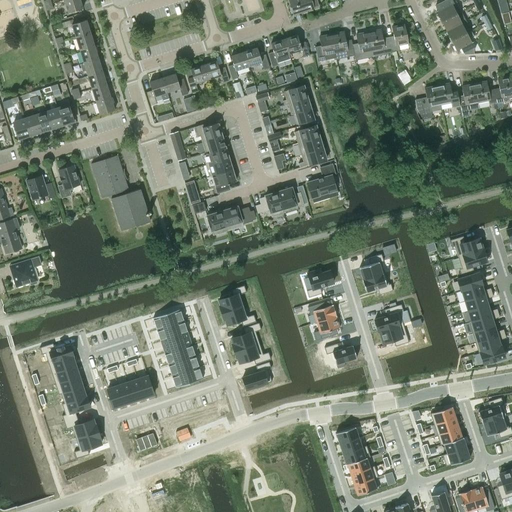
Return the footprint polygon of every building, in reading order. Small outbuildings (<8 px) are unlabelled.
[(83,9),(79,0),(64,0),(68,13),(83,9)] [(288,0),(293,15),(314,9),(313,7),(318,5),(316,0),(288,0)] [(436,12),(441,21),(457,13),(461,11),(455,0),(445,0),(438,4),(441,9),(436,12)] [(461,11),(457,13),(441,21),(446,31),(461,23),(466,21),(461,11)] [(71,25),(75,38),(90,33),(86,20),(71,25)] [(461,23),(446,31),(451,41),(466,32),(471,30),(466,21),(461,23)] [(393,37),(388,38),(391,52),(399,50),(398,45),(408,43),(404,24),(394,26),(394,27),(391,28),(393,37)] [(378,29),(368,31),(373,56),(383,54),(391,52),(388,38),(383,39),(381,30),(378,31),(378,29)] [(473,35),(471,30),(466,32),(451,41),(456,50),(460,48),(464,53),(476,47),(473,41),(471,42),(469,38),(473,35)] [(352,45),(354,54),(353,54),(355,59),(363,58),(373,56),(368,31),(358,34),(358,35),(355,35),(357,44),(352,45)] [(341,32),(331,34),(334,52),(335,57),(346,55),(346,56),(346,57),(349,57),(348,55),(353,54),(354,54),(352,45),(351,40),(345,41),(344,32),(341,33),(341,32)] [(75,38),(79,51),(94,46),(90,33),(75,38)] [(320,46),(315,48),(317,61),(326,59),(335,57),(334,52),(331,34),(321,36),(321,37),(319,37),(320,46)] [(297,35),(284,39),(289,54),(301,50),(303,57),(309,55),(305,42),(300,43),(297,35)] [(273,52),(268,54),(272,67),(278,65),(277,63),(284,61),(290,59),(289,54),(284,39),(271,43),(273,52)] [(79,51),(83,63),(98,59),(94,46),(79,51)] [(257,48),(244,52),(248,67),(261,63),(263,70),(269,68),(265,55),(259,56),(257,48)] [(248,67),(244,52),(231,56),(233,65),(228,66),(232,80),(238,78),(236,71),(248,67)] [(83,63),(87,76),(102,72),(98,59),(83,63)] [(216,61),(203,65),(208,80),(220,76),(223,83),(229,81),(225,68),(219,69),(216,61)] [(208,80),(203,65),(184,71),(191,93),(198,91),(195,84),(208,80)] [(87,76),(91,89),(106,84),(102,72),(87,76)] [(294,72),(285,75),(287,82),(296,79),(294,72)] [(162,78),(167,93),(180,89),(182,96),(187,94),(183,81),(178,82),(176,74),(162,78)] [(282,76),(275,78),(277,84),(284,82),(282,76)] [(499,88),(494,89),(496,103),(507,101),(507,99),(511,97),(511,85),(510,76),(499,78),(500,80),(497,80),(499,88)] [(154,97),(167,93),(162,78),(149,82),(152,90),(147,92),(151,106),(156,104),(154,97)] [(483,81),(474,83),(478,102),(478,106),(496,103),(494,89),(488,90),(486,82),(484,82),(483,81)] [(244,96),(242,89),(239,82),(232,84),(235,92),(234,93),(236,99),(237,98),(244,96)] [(265,83),(257,86),(258,92),(267,89),(265,83)] [(441,109),(459,106),(457,96),(456,91),(451,92),(449,84),(446,84),(446,83),(436,85),(441,109)] [(463,95),(457,96),(459,106),(461,116),(470,115),(469,111),(468,108),(478,106),(478,102),(474,83),(463,85),(464,87),(461,87),(463,95)] [(91,89),(95,102),(110,97),(106,84),(91,89)] [(286,100),(283,101),(283,104),(307,97),(303,85),(284,91),(286,100)] [(441,109),(436,85),(426,87),(427,89),(424,89),(426,97),(420,98),(415,99),(416,108),(419,114),(441,109)] [(254,86),(245,89),(247,96),(255,93),(257,92),(254,86)] [(263,101),(269,99),(267,93),(256,96),(257,102),(263,101)] [(39,103),(37,96),(30,98),(32,106),(39,103)] [(188,97),(183,99),(187,111),(195,109),(191,96),(188,97)] [(110,97),(95,102),(100,115),(114,110),(110,97)] [(288,105),(290,114),(310,108),(307,97),(283,104),(284,106),(288,105)] [(12,104),(11,99),(2,102),(4,109),(14,106),(13,104),(12,104)] [(57,109),(62,125),(66,124),(67,125),(76,123),(74,117),(72,118),(68,105),(57,109)] [(314,119),(310,108),(290,114),(291,115),(293,114),(296,124),(314,119)] [(58,126),(62,125),(57,109),(46,112),(52,130),(59,128),(58,126)] [(45,132),(52,130),(46,112),(35,116),(41,132),(45,131),(45,132)] [(36,133),(41,132),(35,116),(24,119),(30,137),(37,135),(36,133)] [(23,139),(30,137),(24,119),(13,123),(18,139),(23,138),(23,139)] [(200,136),(201,140),(221,134),(218,123),(218,122),(203,127),(203,124),(194,127),(197,137),(200,136)] [(294,132),(297,143),(319,137),(316,125),(294,132)] [(183,148),(177,132),(170,134),(175,151),(183,148)] [(267,136),(269,141),(281,138),(279,132),(267,136)] [(201,140),(205,152),(225,146),(221,134),(201,140)] [(319,137),(297,143),(301,155),(323,148),(319,137)] [(205,152),(202,153),(205,165),(228,158),(225,146),(205,152)] [(298,163),(299,167),(326,159),(323,148),(301,155),(303,162),(298,163)] [(121,230),(150,221),(140,189),(125,193),(124,191),(128,190),(117,155),(91,163),(102,198),(115,193),(116,196),(111,198),(121,230)] [(228,158),(205,165),(209,177),(232,169),(228,158)] [(307,183),(311,198),(327,193),(329,197),(338,195),(332,175),(335,174),(332,164),(320,168),(323,177),(307,183)] [(72,187),(80,184),(74,165),(73,166),(71,165),(67,166),(67,168),(58,170),(63,185),(58,186),(62,198),(70,195),(69,190),(72,189),(72,187)] [(234,175),(232,169),(209,177),(212,176),(215,187),(216,187),(217,193),(229,189),(228,184),(236,181),(236,180),(235,181),(235,180),(236,180),(235,175),(234,175)] [(48,199),(55,196),(51,183),(44,185),(41,176),(26,181),(32,200),(47,195),(48,199)] [(291,187),(278,191),(285,213),(298,209),(297,207),(303,205),(300,193),(294,195),(291,187)] [(0,219),(13,215),(11,208),(7,209),(1,189),(0,188),(0,219)] [(269,209),(271,217),(285,213),(278,191),(265,195),(265,197),(259,199),(263,211),(269,209)] [(203,202),(192,205),(194,214),(206,210),(203,202)] [(237,206),(222,211),(228,231),(243,226),(242,224),(252,221),(251,220),(255,218),(253,211),(249,212),(248,208),(238,211),(237,206)] [(222,211),(206,215),(212,235),(228,231),(222,211)] [(21,249),(21,248),(16,230),(20,229),(16,218),(0,223),(0,236),(1,240),(3,245),(2,245),(3,246),(5,254),(12,251),(14,252),(16,252),(17,252),(20,250),(21,249)] [(463,236),(449,240),(452,247),(454,246),(458,257),(483,249),(482,249),(479,238),(464,242),(463,236)] [(483,249),(458,257),(461,268),(459,269),(461,276),(474,272),(472,266),(487,261),(483,249)] [(370,264),(359,268),(363,279),(362,279),(362,280),(385,273),(385,272),(384,272),(381,262),(383,261),(381,254),(368,258),(370,264)] [(9,266),(16,287),(30,283),(30,285),(37,283),(36,281),(37,280),(33,268),(41,265),(38,257),(9,266)] [(313,289),(307,291),(309,297),(321,293),(319,287),(333,283),(329,271),(316,275),(315,271),(308,273),(313,289)] [(478,272),(457,279),(460,291),(482,284),(478,272)] [(385,273),(362,280),(366,292),(377,288),(379,294),(392,290),(390,283),(389,284),(385,273)] [(482,284),(460,291),(461,291),(465,301),(491,292),(490,288),(483,290),(481,285),(482,284)] [(233,296),(218,300),(220,305),(219,305),(222,313),(244,305),(240,294),(246,292),(244,285),(233,289),(231,290),(233,296)] [(491,292),(465,301),(468,311),(487,305),(485,299),(493,296),(491,292)] [(310,314),(308,315),(310,324),(317,322),(336,316),(332,305),(329,306),(328,301),(308,307),(310,314)] [(386,316),(374,319),(378,331),(403,324),(399,312),(403,311),(401,304),(384,309),(386,316)] [(244,305),(222,313),(224,320),(225,320),(226,324),(241,320),(243,326),(256,322),(253,315),(248,317),(244,305)] [(487,305),(468,311),(471,320),(471,321),(469,321),(469,322),(498,313),(497,309),(489,311),(487,305)] [(180,309),(166,313),(170,325),(184,321),(180,309)] [(166,313),(153,318),(157,330),(170,325),(166,313)] [(498,313),(469,322),(472,332),(494,325),(492,319),(499,317),(498,313)] [(319,331),(314,332),(316,340),(337,333),(335,329),(339,328),(336,316),(317,322),(319,331)] [(184,321),(170,325),(174,337),(176,343),(189,338),(187,332),(184,321)] [(245,334),(231,339),(233,343),(232,344),(234,351),(259,343),(255,331),(261,330),(259,323),(256,324),(243,328),(245,334)] [(403,324),(378,331),(378,332),(379,331),(382,343),(393,340),(395,346),(408,342),(403,324)] [(170,325),(157,330),(161,341),(162,347),(176,343),(174,337),(170,325)] [(494,325),(472,332),(475,342),(504,333),(503,329),(495,332),(494,325)] [(504,333),(475,342),(478,353),(501,346),(501,345),(500,346),(498,340),(506,338),(504,333)] [(189,338),(176,343),(178,349),(181,360),(195,356),(191,344),(189,338)] [(53,343),(40,347),(42,354),(45,353),(48,363),(73,355),(69,345),(63,346),(57,348),(57,349),(55,349),(53,343)] [(176,343),(162,347),(164,353),(168,364),(181,360),(178,349),(176,343)] [(259,343),(234,351),(237,358),(239,363),(253,358),(255,364),(266,360),(270,359),(268,352),(263,354),(259,343)] [(337,344),(324,347),(326,354),(332,352),(337,367),(344,365),(343,361),(356,357),(352,346),(339,350),(337,344)] [(501,346),(478,353),(480,353),(483,364),(489,362),(495,360),(505,357),(501,346)] [(73,355),(48,363),(52,374),(76,366),(72,356),(73,356),(73,355)] [(195,356),(181,360),(185,371),(199,367),(195,356)] [(181,360),(168,364),(172,376),(185,371),(181,360)] [(258,372),(242,377),(247,390),(256,387),(256,388),(264,386),(263,384),(272,381),(268,370),(271,369),(269,362),(256,366),(258,372)] [(76,366),(52,374),(55,384),(79,376),(76,366)] [(199,367),(185,371),(189,383),(203,379),(199,367)] [(185,371),(172,376),(176,388),(189,383),(185,371)] [(147,375),(137,379),(143,398),(153,395),(147,375)] [(79,376),(55,384),(59,394),(82,386),(79,376)] [(128,382),(127,382),(133,401),(143,398),(137,379),(128,382)] [(127,382),(118,385),(124,404),(133,401),(127,382)] [(118,385),(107,388),(114,408),(124,404),(118,385)] [(82,386),(59,394),(59,395),(61,394),(64,403),(62,404),(86,396),(82,386)] [(86,396),(62,404),(65,414),(62,416),(64,422),(77,418),(75,412),(90,407),(86,396)] [(490,408),(478,411),(482,423),(504,416),(502,416),(499,405),(503,404),(501,397),(488,401),(490,408)] [(452,406),(430,413),(433,424),(455,417),(452,406)] [(504,416),(482,423),(482,424),(483,424),(487,435),(497,432),(499,438),(511,433),(511,432),(510,427),(508,427),(504,416)] [(455,417),(433,424),(437,434),(458,427),(455,417)] [(77,418),(64,422),(66,429),(72,427),(76,439),(98,431),(95,424),(93,419),(79,424),(77,418)] [(355,426),(335,433),(339,443),(358,437),(355,426)] [(458,427),(437,434),(440,445),(463,437),(462,437),(458,427)] [(79,450),(74,452),(76,458),(89,454),(87,448),(101,443),(100,439),(100,438),(98,431),(76,439),(79,450)] [(358,437),(339,443),(342,454),(366,446),(366,445),(362,447),(358,437)] [(463,437),(440,445),(444,444),(447,453),(442,455),(466,447),(463,437)] [(366,446),(342,454),(346,464),(370,456),(366,446)] [(466,447),(442,455),(446,466),(470,458),(466,447)] [(370,456),(346,464),(347,464),(350,474),(374,466),(369,467),(366,458),(370,457),(370,456)] [(183,473),(175,477),(184,498),(192,494),(191,490),(200,486),(191,465),(181,469),(183,473)] [(374,466),(350,474),(353,484),(377,476),(374,466)] [(503,484),(496,486),(501,499),(511,495),(511,472),(511,469),(510,469),(511,470),(499,473),(503,484)] [(391,472),(384,474),(388,485),(395,482),(391,472)] [(166,476),(156,480),(164,499),(174,495),(176,501),(184,498),(175,477),(168,480),(166,476)] [(377,476),(353,484),(357,495),(379,488),(375,478),(378,477),(377,476)] [(471,489),(470,490),(477,509),(485,507),(486,511),(494,508),(488,488),(483,490),(482,486),(471,490),(471,489)] [(460,497),(455,498),(459,511),(468,511),(477,509),(470,490),(458,493),(460,497)] [(435,508),(429,510),(429,511),(450,511),(443,491),(431,495),(435,508)] [(120,499),(98,507),(100,511),(122,511),(125,511),(120,499)] [(410,511),(407,503),(395,507),(396,511),(410,511)]
